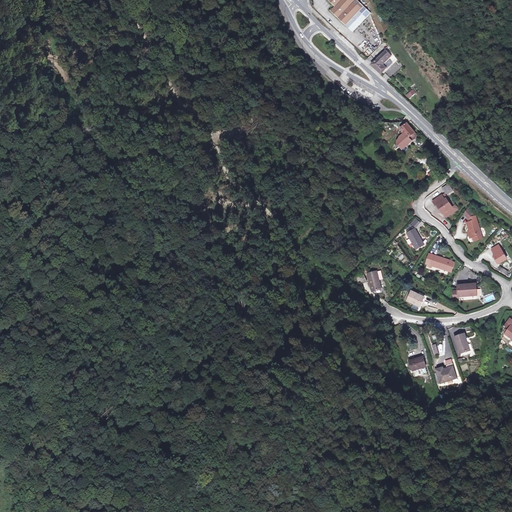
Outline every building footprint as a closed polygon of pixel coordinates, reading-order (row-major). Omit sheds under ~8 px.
[(347,25),(354,16),(363,6),(356,0),(328,0),(335,6),(331,11),(347,25)] [(369,12),(363,6),(354,16),(360,22),(369,12)] [(386,51),(372,64),(381,74),(385,69),(382,66),(388,61),(391,63),(394,60),(386,51)] [(396,61),(385,72),(390,78),(402,66),(396,61)] [(412,139),(417,134),(407,124),(401,130),(406,135),(398,142),(400,144),(396,147),(399,150),(402,147),(405,150),(414,142),(412,139)] [(451,188),(448,184),(443,188),(446,192),(451,188)] [(442,195),(434,201),(437,205),(438,205),(441,208),(444,212),(445,212),(453,205),(446,197),(445,198),(442,195)] [(453,205),(445,212),(448,216),(459,207),(456,203),(453,205)] [(464,214),(469,217),(476,215),(477,214),(469,207),(464,214)] [(475,236),(476,241),(483,239),(476,215),(469,217),(470,221),(467,222),(472,237),(475,236)] [(415,229),(407,233),(416,249),(424,244),(415,229)] [(496,264),(505,258),(496,245),(489,250),(493,255),(492,256),(496,264)] [(425,264),(428,265),(432,266),(452,273),(454,267),(449,265),(450,262),(429,254),(425,264)] [(371,291),(382,289),(378,271),(368,273),(371,291)] [(361,283),(366,280),(363,275),(358,278),(361,283)] [(459,289),(459,294),(476,294),(475,282),(459,283),(459,289)] [(411,289),(406,300),(418,307),(424,296),(411,289)] [(460,352),(470,349),(465,333),(456,335),(460,352)] [(409,361),(412,370),(427,366),(424,357),(409,361)] [(458,378),(454,367),(449,368),(444,370),(443,367),(437,369),(441,383),(458,378)]
